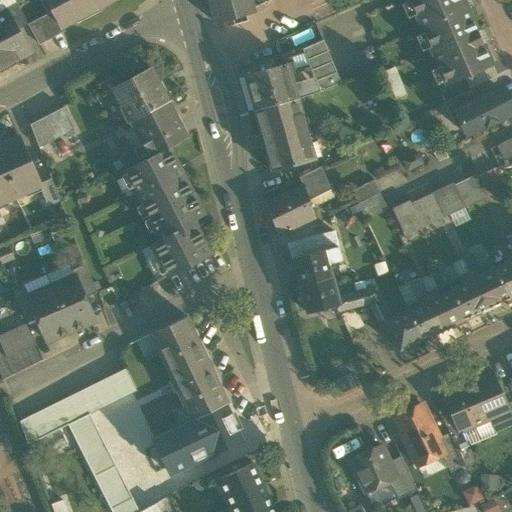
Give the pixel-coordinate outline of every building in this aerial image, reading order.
[(0,0),(0,10),(4,9),(16,2),(14,0),(0,0)] [(46,0),(53,11),(61,27),(110,0),(46,0)] [(208,0),(215,23),(254,12),(250,0),(208,0)] [(415,15),(409,0),(401,4),(407,18),(415,15)] [(430,47),(431,52),(477,32),(463,0),(408,0),(409,0),(415,15),(423,33),(430,47)] [(53,11),(27,24),(16,3),(16,2),(4,9),(6,12),(7,12),(17,30),(27,24),(38,44),(63,31),(61,27),(53,11)] [(0,67),(15,60),(28,53),(17,30),(7,12),(6,12),(0,15),(0,67)] [(491,63),(477,32),(431,52),(438,67),(445,81),(446,85),(465,77),(470,79),(473,71),(491,63)] [(421,51),(430,47),(423,33),(415,37),(421,51)] [(303,53),(307,60),(327,51),(322,41),(302,49),(303,53)] [(331,62),(327,51),(307,60),(311,70),(331,62)] [(292,62),(287,63),(293,84),(314,77),(311,70),(307,60),(303,53),(290,57),(292,62)] [(336,72),(331,62),(311,70),(314,77),(316,81),(336,72)] [(244,75),(254,111),(297,98),(293,84),(287,63),(244,75)] [(470,89),(476,85),(496,75),(491,63),(473,71),(470,79),(465,77),(470,89)] [(131,121),(135,119),(168,102),(150,67),(133,76),(137,85),(118,95),(131,121)] [(395,67),(383,72),(394,99),(406,95),(395,67)] [(436,85),(445,81),(438,67),(430,71),(436,85)] [(316,81),(320,91),(340,83),(336,72),(316,81)] [(248,112),(254,111),(244,75),(238,77),(248,112)] [(293,84),(297,98),(320,91),(316,81),(314,77),(293,84)] [(448,100),(453,111),(482,96),(476,85),(470,89),(448,100)] [(501,86),(482,96),(493,99),(505,93),(501,86)] [(511,113),(511,107),(505,93),(493,99),(482,96),(453,111),(466,135),(484,126),(485,127),(511,113)] [(315,159),(297,98),(254,111),(261,135),(258,136),(262,147),(264,146),(271,171),(315,159)] [(135,119),(154,154),(168,147),(187,137),(168,102),(135,119)] [(30,125),(39,148),(74,129),(62,107),(30,125)] [(135,119),(131,121),(149,157),(154,154),(135,119)] [(0,202),(38,185),(40,185),(39,183),(19,137),(0,145),(0,202)] [(511,137),(496,146),(504,162),(511,157),(511,137)] [(203,214),(168,147),(154,154),(149,157),(124,170),(160,240),(151,244),(168,276),(211,254),(193,219),(203,214)] [(401,161),(407,172),(424,163),(418,152),(401,161)] [(498,167),(477,176),(487,197),(507,187),(498,167)] [(303,186),(311,210),(335,199),(324,169),(301,181),(303,186)] [(476,174),(454,184),(465,207),(487,197),(477,176),(476,174)] [(38,185),(47,205),(59,200),(51,178),(39,183),(40,185),(38,185)] [(352,192),(358,204),(379,193),(373,181),(352,192)] [(432,193),(443,217),(448,215),(464,207),(465,207),(454,184),(453,183),(432,193)] [(265,203),(277,236),(315,219),(311,210),(303,186),(265,203)] [(385,207),(379,193),(358,204),(364,218),(385,207)] [(432,193),(410,203),(421,227),(443,217),(432,193)] [(422,228),(421,227),(410,203),(409,201),(392,208),(405,236),(422,228)] [(470,220),(464,207),(448,215),(455,228),(470,220)] [(289,245),(300,286),(332,277),(327,259),(340,255),(334,232),(289,245)] [(0,252),(0,262),(10,258),(6,250),(0,252)] [(462,258),(469,272),(480,267),(473,252),(462,258)] [(505,263),(494,269),(508,298),(508,299),(511,296),(511,252),(502,257),(505,263)] [(451,263),(459,277),(469,272),(462,258),(451,263)] [(74,275),(84,298),(96,293),(85,265),(71,270),(73,276),(74,275)] [(480,267),(469,272),(486,309),(508,298),(494,269),(483,274),(480,267)] [(462,284),(450,290),(465,319),(486,309),(469,272),(459,277),(462,284)] [(73,276),(51,286),(70,331),(94,321),(84,298),(74,275),(73,276)] [(419,280),(420,281),(426,294),(436,289),(430,275),(419,280)] [(343,310),(368,303),(365,291),(338,298),(332,277),(300,286),(307,313),(333,306),(335,312),(343,310)] [(409,285),(415,299),(426,294),(420,281),(409,285)] [(405,307),(417,302),(415,299),(409,285),(408,283),(397,288),(405,307)] [(47,342),(70,331),(51,286),(28,296),(26,296),(36,319),(47,342)] [(400,351),(421,340),(407,310),(392,318),(377,287),(365,291),(368,303),(369,303),(381,329),(388,326),(400,351)] [(436,289),(426,294),(443,330),(465,319),(450,290),(439,295),(436,289)] [(13,296),(26,324),(36,319),(26,296),(28,296),(25,290),(13,296)] [(443,330),(426,294),(415,299),(417,302),(418,305),(407,310),(421,340),(443,330)] [(189,418),(191,422),(225,405),(183,318),(154,332),(148,335),(149,337),(154,335),(159,345),(154,347),(183,406),(188,404),(194,416),(189,418)] [(35,346),(26,324),(0,335),(0,344),(6,359),(35,346)] [(125,370),(58,404),(69,424),(87,414),(87,415),(136,390),(125,370)] [(333,380),(338,393),(356,387),(351,373),(333,380)] [(483,419),(489,416),(507,409),(492,375),(443,396),(448,408),(459,432),(463,430),(484,421),(483,419)] [(66,426),(69,424),(58,404),(33,416),(44,437),(66,426)] [(241,441),(225,405),(191,422),(154,439),(171,475),(241,441)] [(421,405),(416,408),(423,421),(428,419),(421,405)] [(437,439),(428,419),(423,421),(416,408),(394,418),(401,433),(399,434),(404,445),(406,444),(417,466),(441,454),(444,453),(437,439)] [(438,412),(449,433),(450,436),(459,432),(448,408),(438,412)] [(511,424),(511,420),(507,409),(489,416),(496,431),(511,424)] [(69,424),(66,426),(111,511),(138,511),(87,415),(87,414),(69,424)] [(484,421),(463,430),(470,446),(497,434),(496,431),(489,416),(483,419),(484,421)] [(450,436),(462,460),(470,457),(459,432),(450,436)] [(462,460),(450,436),(449,433),(437,439),(444,453),(441,454),(447,467),(450,473),(465,465),(462,460)] [(349,460),(366,494),(390,482),(396,479),(389,463),(380,445),(349,460)] [(423,479),(447,467),(441,454),(417,466),(423,479)] [(395,494),(398,498),(415,490),(400,457),(389,463),(396,479),(390,482),(395,494)] [(216,480),(231,511),(276,511),(268,495),(270,494),(265,483),(263,484),(252,463),(216,480)] [(480,474),(479,490),(496,491),(497,475),(480,474)] [(390,482),(366,494),(371,505),(395,494),(390,482)] [(482,499),(475,485),(461,492),(468,506),(482,499)] [(425,511),(417,494),(408,498),(414,511),(425,511)] [(494,499),(480,506),(483,511),(499,511),(500,511),(494,499)] [(161,511),(157,502),(139,511),(161,511)]
